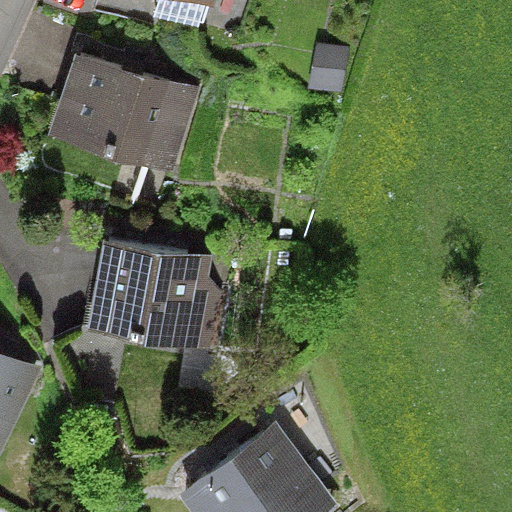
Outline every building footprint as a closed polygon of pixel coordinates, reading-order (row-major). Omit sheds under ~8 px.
[(202,28),(208,7),(183,0),(159,0),(155,14),(202,28)] [(215,0),(183,0),(208,7),(213,9),(215,0)] [(349,46),(316,42),(309,87),(342,92),(349,46)] [(198,90),(76,52),(50,136),(173,173),(198,90)] [(226,261),(102,243),(89,333),(185,347),(213,351),(226,261)] [(0,347),(0,455),(41,367),(0,347)] [(209,422),(219,352),(213,351),(185,347),(175,417),(209,422)] [(276,421),(178,494),(192,511),(330,511),(339,505),(276,421)]
